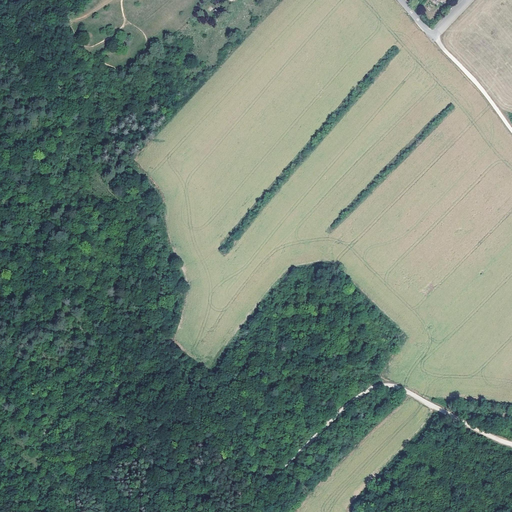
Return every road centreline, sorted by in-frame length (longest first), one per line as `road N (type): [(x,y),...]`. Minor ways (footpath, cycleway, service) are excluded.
road 1 (track): [(386,385),(360,394),(230,511)]
road 2 (track): [(511,445),(386,385)]
road 3 (track): [(511,129),(433,34)]
